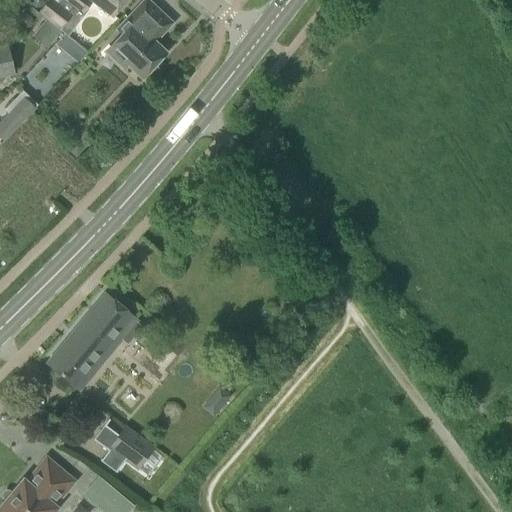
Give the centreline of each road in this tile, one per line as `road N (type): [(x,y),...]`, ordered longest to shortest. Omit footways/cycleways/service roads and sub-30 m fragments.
road 1 (track): [(501,511),(223,134)]
road 2 (tertiary): [(0,330),(148,175),(259,38)]
